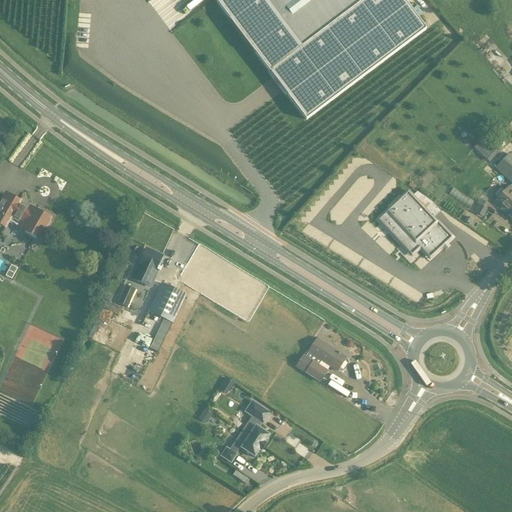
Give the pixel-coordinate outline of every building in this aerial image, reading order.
[(191,9),(206,0),(196,0),(189,4),(191,9)] [(217,0),(307,118),(427,28),(405,0),(217,0)] [(473,148),(479,153),(478,153),(489,163),(503,148),(492,139),(491,139),(486,134),(473,148)] [(504,191),(502,190),(500,190),(495,194),(495,196),(497,198),(494,202),(511,219),(511,156),(508,153),(495,169),(511,184),(511,186),(509,185),(504,191)] [(467,206),(471,200),(455,190),(450,196),(467,206)] [(33,215),(16,205),(18,202),(5,195),(0,204),(0,223),(4,226),(8,220),(20,227),(39,238),(49,220),(35,211),(33,215)] [(452,238),(442,227),(437,222),(436,222),(425,210),(420,216),(419,215),(403,230),(396,237),(408,250),(415,243),(417,242),(422,247),(423,246),(427,251),(429,250),(433,255),(442,248),(445,251),(449,247),(446,244),(452,238)] [(158,272),(156,271),(163,257),(146,249),(132,278),(152,286),(158,272)] [(186,295),(162,283),(149,311),(173,322),(186,295)] [(121,294),(117,303),(127,308),(131,299),(121,294)] [(98,318),(89,337),(99,342),(108,322),(98,318)] [(328,371),(318,365),(321,361),(338,372),(347,358),(317,338),(317,339),(315,338),(295,368),(304,373),(320,384),(328,371)] [(234,382),(226,377),(217,389),(225,395),(234,382)] [(359,393),(339,381),(333,390),(353,403),(359,393)] [(251,439),(264,448),(266,444),(265,443),(269,436),(259,429),(262,425),(263,425),(271,414),(266,411),(252,402),(245,413),(252,418),(242,433),(251,439)] [(204,409),(198,419),(206,424),(212,414),(204,409)] [(260,453),(264,448),(251,439),(242,433),(231,451),(227,448),(221,457),(231,464),(237,455),(240,450),(254,459),(259,452),(260,453)]
